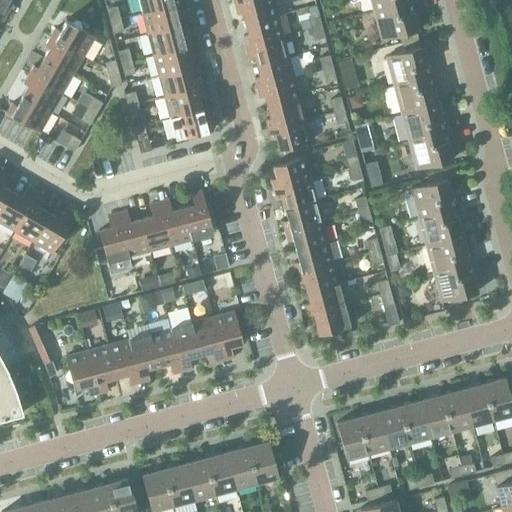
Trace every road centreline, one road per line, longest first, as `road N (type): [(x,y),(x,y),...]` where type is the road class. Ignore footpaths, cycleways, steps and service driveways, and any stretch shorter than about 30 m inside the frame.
road 1 (unclassified): [(0,464),(293,388)]
road 2 (residential): [(235,157),(90,199),(0,146)]
road 3 (unclassified): [(456,0),(511,249)]
road 4 (unclassified): [(293,388),(235,157)]
road 5 (unclassified): [(293,388),(511,327)]
road 6 (unclassified): [(235,157),(246,139),(210,0)]
road 7 (unclassified): [(325,511),(293,388)]
